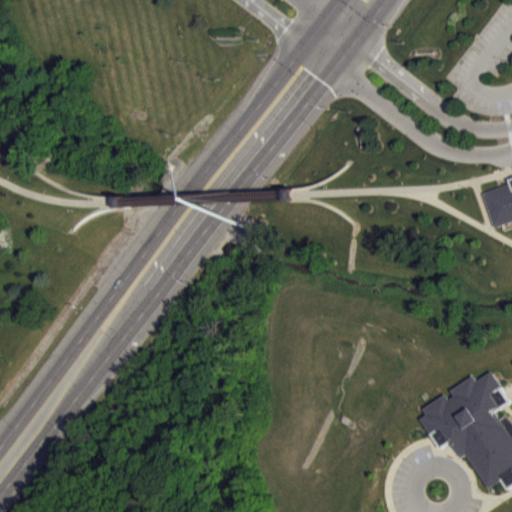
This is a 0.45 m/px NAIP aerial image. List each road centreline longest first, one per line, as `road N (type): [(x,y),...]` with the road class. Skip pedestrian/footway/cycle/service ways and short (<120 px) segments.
road 1 (secondary): [(325,17),(0,443)]
road 2 (secondary): [(154,296),(333,67)]
road 3 (residential): [(333,67),(450,150),(511,150)]
road 4 (residential): [(511,125),(488,128),(454,117),(354,38)]
road 5 (secondary): [(0,492),(109,353)]
